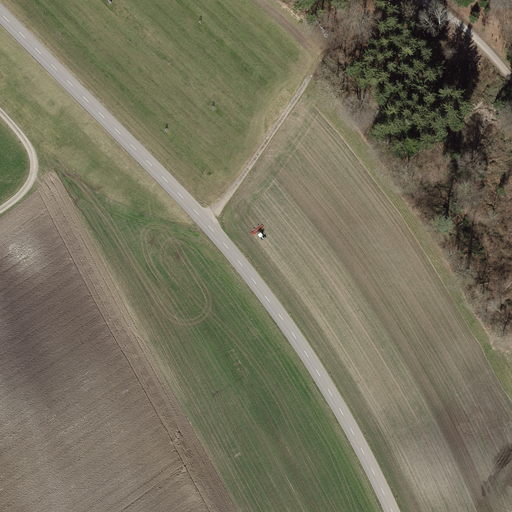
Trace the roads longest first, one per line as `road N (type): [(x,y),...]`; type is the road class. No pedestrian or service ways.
road 1 (tertiary): [(0,14),(207,222),(283,319),(333,395),(390,511)]
road 2 (track): [(511,84),(475,38),(414,0)]
road 3 (track): [(0,114),(35,167),(30,185),(0,213)]
